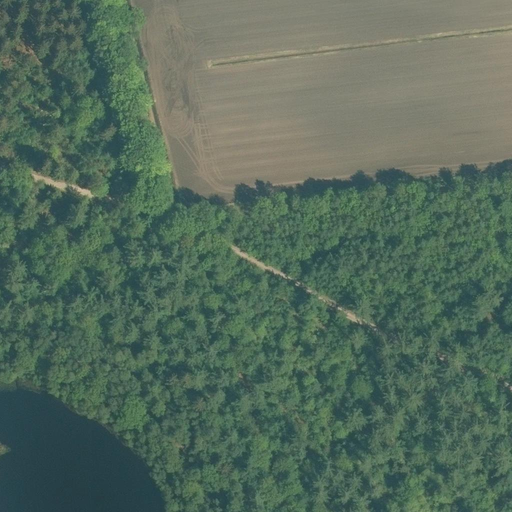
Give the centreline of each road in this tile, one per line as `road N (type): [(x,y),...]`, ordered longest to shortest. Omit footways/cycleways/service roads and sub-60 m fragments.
road 1 (track): [(511,396),(363,326),(167,218),(156,175),(91,149),(56,87),(0,16)]
road 2 (track): [(511,182),(181,222),(0,287)]
road 3 (track): [(167,218),(0,171)]
